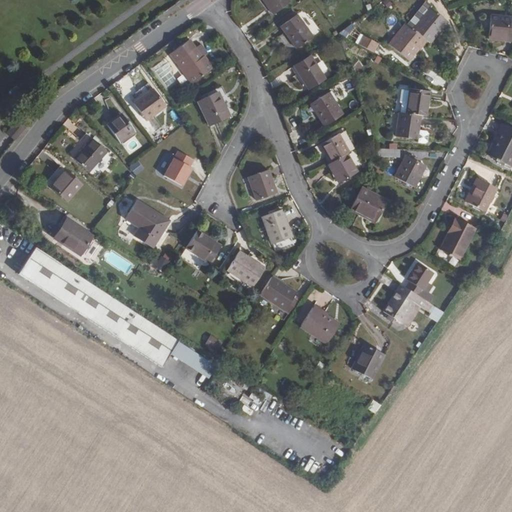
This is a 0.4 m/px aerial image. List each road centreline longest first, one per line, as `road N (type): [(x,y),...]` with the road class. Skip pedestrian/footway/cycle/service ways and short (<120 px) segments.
road 1 (residential): [(0,180),(68,99),(203,0)]
road 2 (residential): [(372,251),(422,230),(476,122)]
road 3 (residential): [(372,251),(355,288),(328,286),(305,255),(320,227)]
road 4 (residential): [(260,104),(293,191),(320,227)]
road 5 (residential): [(476,122),(496,79),(492,69),(473,64),(459,86),(468,116)]
road 6 (residential): [(260,104),(218,168),(220,212)]
